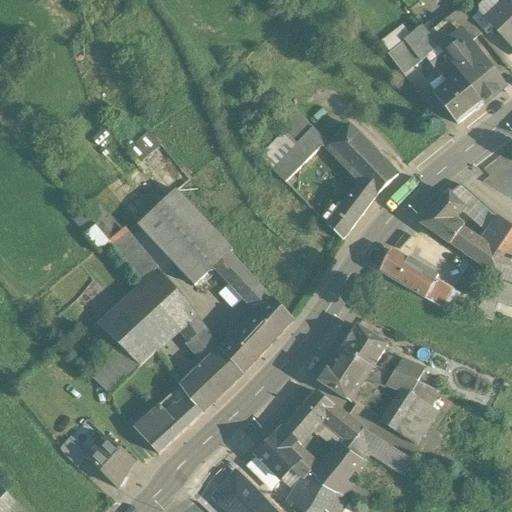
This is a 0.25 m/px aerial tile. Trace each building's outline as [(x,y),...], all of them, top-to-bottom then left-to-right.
[(511,0),(506,0),(485,20),(511,48),(511,0)] [(481,35),(460,9),(448,19),(469,45),(481,35)] [(504,89),(481,59),(478,62),(466,47),(467,46),(459,36),(459,37),(446,21),(428,35),(427,36),(437,49),(447,61),(482,106),(483,106),(504,89)] [(428,35),(423,29),(407,41),(422,62),(426,59),(425,58),(437,49),(427,36),(428,35)] [(422,62),(407,41),(388,55),(403,76),(422,62)] [(437,49),(425,58),(426,59),(435,71),(437,69),(447,61),(437,49)] [(482,106),(447,61),(437,69),(450,85),(434,97),(457,126),(482,106)] [(298,144),(286,156),(288,158),(274,173),(285,185),(292,178),(327,142),(294,112),(279,127),(298,144)] [(397,176),(349,127),(329,147),(363,181),(339,212),(327,227),(342,242),(377,195),(397,176)] [(150,134),(127,155),(137,167),(160,146),(150,134)] [(155,180),(170,197),(176,192),(165,171),(155,180)] [(292,178),(285,185),(288,187),(295,180),(292,178)] [(232,252),(176,192),(170,197),(138,227),(194,287),(215,268),(229,255),(232,252)] [(449,194),(421,225),(449,245),(462,230),(452,223),(452,218),(463,208),(449,194)] [(92,202),(82,211),(95,226),(105,217),(92,202)] [(332,207),(322,222),(327,227),(339,212),(332,207)] [(82,211),(72,220),(86,235),(96,227),(95,226),(82,211)] [(120,234),(105,217),(95,226),(96,227),(110,244),(120,234)] [(482,245),(472,261),(500,281),(511,263),(511,229),(498,220),(482,245)] [(96,227),(86,235),(100,252),(109,244),(110,244),(96,227)] [(462,230),(449,245),(472,261),(482,245),(462,230)] [(157,270),(123,232),(120,234),(110,244),(109,244),(143,283),(157,270)] [(435,280),(390,252),(379,273),(424,299),(435,280)] [(273,302),(229,255),(215,268),(256,312),(259,316),(274,302),(274,301),(273,302)] [(511,263),(500,281),(486,300),(502,305),(511,308),(511,263)] [(183,300),(159,272),(99,328),(105,333),(119,347),(139,368),(181,330),(189,342),(203,329),(183,300)] [(435,280),(424,299),(435,306),(440,297),(447,286),(435,280)] [(446,300),(440,297),(435,306),(440,309),(446,300)] [(502,305),(486,300),(473,316),(496,323),(502,305)] [(241,328),(219,352),(243,376),(293,322),(291,320),(292,320),(274,302),(259,316),(256,312),(248,321),(241,328)] [(243,317),(237,324),(241,328),(248,321),(243,317)] [(387,346),(357,326),(341,350),(372,370),(387,346)] [(205,365),(192,378),(181,389),(186,397),(190,402),(202,414),(243,376),(219,352),(203,329),(189,342),(187,344),(205,365)] [(119,347),(105,333),(93,344),(107,358),(119,347)] [(139,368),(119,347),(107,358),(90,375),(111,396),(139,368)] [(372,370),(341,350),(319,383),(350,403),(372,370)] [(401,362),(389,358),(383,370),(394,373),(401,362)] [(425,371),(401,362),(394,373),(417,382),(425,371)] [(417,382),(394,373),(386,385),(402,390),(410,393),(417,382)] [(84,398),(62,380),(54,389),(76,408),(84,398)] [(410,393),(402,390),(381,422),(396,432),(413,406),(418,399),(410,393)] [(341,412),(315,392),(292,419),(305,431),(308,434),(311,431),(316,436),(325,426),(323,425),(326,422),(331,426),(341,412)] [(190,402),(186,397),(172,409),(177,416),(182,411),(193,423),(202,414),(190,402)] [(172,409),(168,405),(158,414),(162,418),(159,422),(155,422),(141,436),(158,455),(193,423),(182,411),(177,416),(172,409)] [(413,406),(396,432),(408,439),(425,414),(413,406)] [(341,412),(331,426),(354,444),(365,431),(341,412)] [(292,419),(284,429),(296,442),(305,431),(292,419)] [(284,429),(257,457),(282,480),(294,468),(300,462),(301,461),(289,451),(296,442),(284,429)] [(365,431),(354,444),(408,480),(419,464),(366,429),(365,431)] [(134,464),(106,438),(87,460),(115,486),(134,464)] [(85,455),(68,441),(59,450),(63,454),(75,465),(85,455)] [(325,467),(296,442),(289,451),(301,461),(300,462),(312,471),(318,476),(325,467)] [(318,476),(317,476),(336,493),(345,482),(355,470),(364,460),(345,444),(325,467),(318,476)] [(282,480),(257,457),(249,466),(264,480),(274,489),(282,480)] [(364,460),(355,470),(361,475),(370,465),(364,460)] [(312,471),(300,462),(294,468),(306,478),(312,471)] [(318,476),(312,471),(306,478),(298,487),(304,492),(295,503),(306,511),(319,511),(322,510),(336,493),(317,476),(318,476)] [(275,511),(236,473),(213,496),(229,511),(275,511)] [(345,482),(336,493),(345,497),(352,488),(345,482)] [(11,511),(18,505),(0,486),(0,511),(11,511)] [(345,497),(336,493),(322,510),(324,511),(338,511),(350,499),(345,497)]
